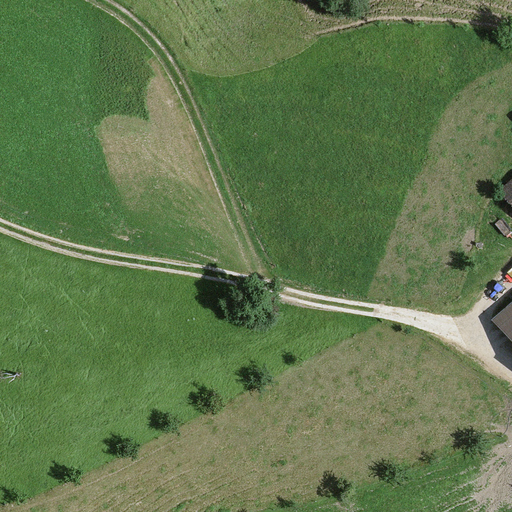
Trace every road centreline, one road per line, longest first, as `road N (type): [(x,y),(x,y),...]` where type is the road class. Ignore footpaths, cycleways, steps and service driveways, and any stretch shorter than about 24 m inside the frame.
road 1 (track): [(0,224),(79,250),(461,326),(482,319),(511,290)]
road 2 (track): [(100,0),(163,54),(274,288)]
